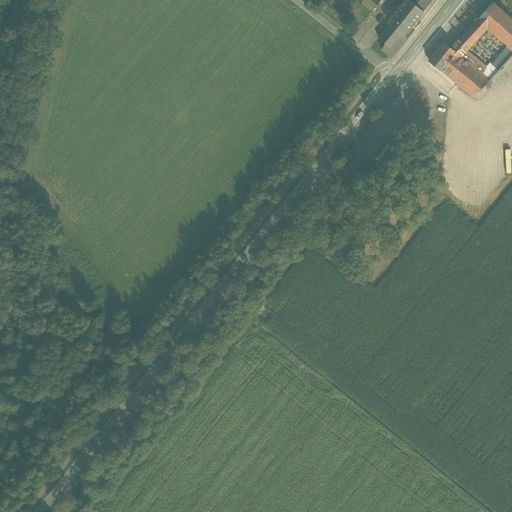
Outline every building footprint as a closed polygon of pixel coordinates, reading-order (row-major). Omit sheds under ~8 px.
[(380,0),(359,0),(372,10),(371,12),(376,17),(380,12),(375,7),(380,0)] [(404,0),(387,23),(390,25),(403,36),(423,11),(422,10),(409,0),(404,0)] [(409,0),(422,10),(430,0),(409,0)] [(511,20),(492,2),(477,18),(487,27),(508,47),(511,50),(511,20)] [(477,18),(466,30),(476,39),(487,27),(477,18)] [(403,36),(390,25),(379,38),(386,44),(381,50),(387,55),(403,36)] [(470,45),(476,39),(466,30),(461,36),(462,37),(470,45)] [(403,36),(387,55),(392,59),(407,39),(403,36)] [(451,48),(444,42),(429,61),(450,78),(465,60),(461,56),(467,50),(471,46),(470,45),(462,37),(451,48)] [(511,50),(508,47),(497,58),(504,64),(511,55),(511,50)] [(487,66),(467,50),(461,56),(465,60),(468,63),(470,61),(472,63),(471,65),(481,73),(487,66)] [(497,58),(491,64),(498,71),(504,64),(497,58)] [(470,61),(468,63),(465,60),(450,78),(474,98),(490,80),(481,73),(471,65),(472,63),(470,61)] [(491,64),(490,63),(487,66),(481,73),(490,80),(498,71),(491,64)]
